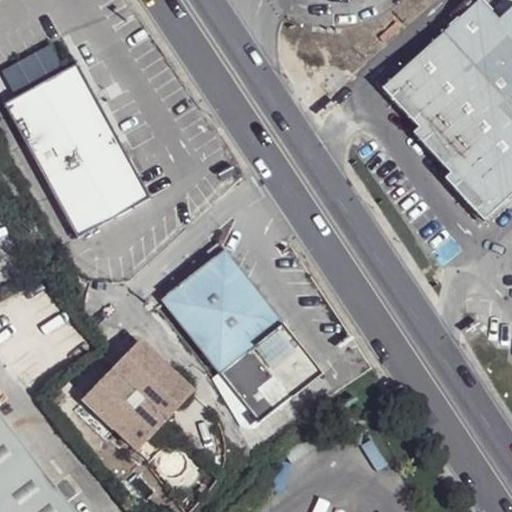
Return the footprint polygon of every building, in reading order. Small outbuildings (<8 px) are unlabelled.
[(481,0),(384,89),(420,130),(416,135),(452,175),(447,180),(485,222),(511,197),(511,8),(500,20),(481,0)] [(83,60),(8,99),(79,231),(153,192),(83,60)] [(242,428),(253,430),(323,374),(218,243),(209,251),(215,260),(161,302),(219,374),(213,380),(242,428)] [(166,422),(192,394),(138,344),(112,372),(166,422)] [(139,452),(166,422),(112,372),(85,402),(139,452)] [(56,410),(66,403),(58,392),(48,400),(56,410)] [(77,511),(0,412),(0,511),(77,511)] [(215,440),(208,427),(200,432),(207,445),(215,440)]
